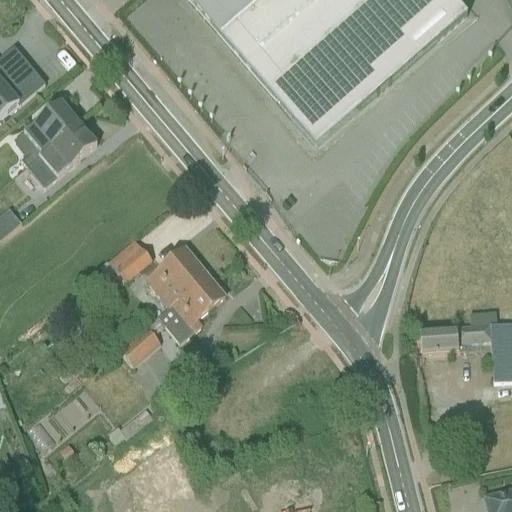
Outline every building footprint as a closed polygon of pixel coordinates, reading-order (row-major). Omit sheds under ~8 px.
[(190,0),(183,7),(312,154),(460,26),(437,0),(190,0)] [(0,138),(43,97),(33,85),(13,61),(0,71),(0,138)] [(85,141),(67,117),(28,147),(47,171),(85,141)] [(85,141),(47,171),(63,192),(102,163),(85,141)] [(140,255),(105,285),(120,302),(155,272),(140,255)] [(149,295),(171,321),(211,287),(189,261),(149,295)] [(171,321),(191,344),(231,310),(211,287),(171,321)] [(498,395),(511,393),(511,333),(421,341),(424,371),(496,365),(498,395)] [(142,345),(121,366),(133,377),(154,356),(142,345)] [(37,429),(23,440),(41,462),(54,451),(37,429)] [(511,511),(511,499),(476,508),(476,511),(511,511)]
